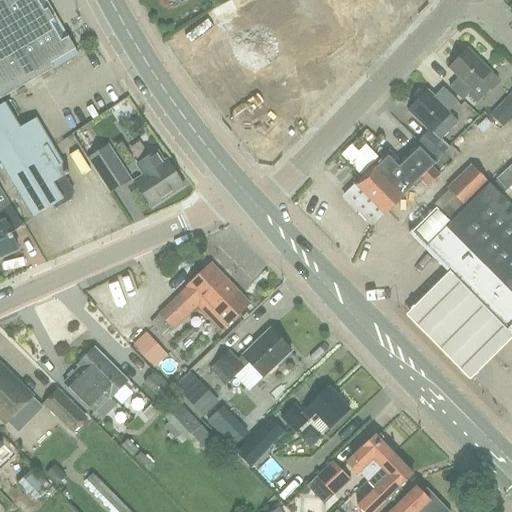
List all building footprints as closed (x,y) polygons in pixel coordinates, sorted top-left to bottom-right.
[(0,0),(0,19),(14,42),(58,20),(45,0),(0,0)] [(336,0),(324,0),(333,11),(341,5),(336,0)] [(359,0),(369,13),(385,0),(359,0)] [(384,32),(414,9),(407,0),(385,0),(369,13),(384,32)] [(200,53),(208,64),(249,33),(225,2),(203,17),(212,28),(193,42),(201,53),(200,53)] [(341,5),(333,11),(341,23),(350,17),(341,5)] [(14,42),(0,19),(0,99),(37,78),(14,42)] [(77,54),(58,20),(14,42),(37,78),(54,68),(77,54)] [(355,24),(347,30),(356,41),(364,35),(355,24)] [(272,64),(249,33),(208,64),(216,74),(217,73),(225,84),(243,70),(251,80),(272,64)] [(499,81),(489,72),(467,50),(449,68),(458,76),(448,87),(463,101),(468,95),(477,103),(499,81)] [(289,86),(280,74),(256,92),(264,102),(246,116),(251,123),(248,125),(256,136),(259,133),(265,140),(302,112),(285,90),(289,86)] [(418,145),(435,161),(444,152),(449,146),(442,140),(441,138),(457,121),(447,111),(456,102),(441,88),(432,97),(426,92),(409,111),(429,130),(416,142),(419,144),(418,145)] [(502,127),(511,117),(511,97),(509,94),(489,115),(502,127)] [(0,99),(0,160),(34,217),(53,205),(55,208),(71,200),(74,191),(64,176),(69,173),(35,118),(20,128),(14,119),(19,115),(9,100),(3,104),(0,99)] [(502,167),(511,156),(511,144),(509,142),(494,160),(502,167)] [(87,158),(110,194),(132,180),(108,144),(87,158)] [(361,178),(343,196),(372,226),(420,179),(427,186),(440,174),(432,166),(436,162),(435,161),(418,145),(398,164),(394,160),(386,168),(379,161),(372,168),(371,168),(361,178)] [(451,145),(449,146),(444,152),(453,161),(460,154),(451,145)] [(136,165),(143,175),(134,181),(151,207),(183,186),(166,160),(163,162),(157,152),(136,165)] [(507,191),(511,185),(511,163),(495,179),(498,181),(507,191)] [(471,164),(446,188),(465,206),(489,182),(471,164)] [(511,208),(488,184),(452,221),(435,205),(409,232),(425,248),(511,336),(511,208)] [(0,208),(10,202),(0,186),(0,208)] [(0,221),(0,258),(18,250),(4,220),(0,221)] [(34,222),(26,225),(34,244),(42,240),(34,222)] [(220,332),(248,305),(236,293),(237,292),(210,264),(187,286),(187,287),(150,322),(165,337),(196,308),(220,332)] [(511,334),(511,330),(450,268),(405,313),(468,377),(511,334)] [(226,384),(249,363),(263,377),(291,351),(270,329),(242,356),(238,360),(229,350),(211,367),(226,384)] [(168,355),(146,332),(133,344),(154,367),(168,355)] [(78,368),(109,397),(111,399),(129,381),(95,347),(77,366),(78,367),(78,368)] [(0,417),(5,423),(32,396),(0,364),(0,417)] [(109,397),(78,368),(64,383),(94,412),(109,397)] [(143,383),(161,400),(171,390),(153,373),(143,383)] [(203,417),(219,402),(198,379),(182,394),(203,417)] [(309,417),(314,413),(329,429),(350,409),(328,387),(308,406),(308,407),(303,412),(295,403),(280,417),(295,433),(310,418),(309,417)] [(42,403),(72,433),(87,417),(57,388),(42,403)] [(214,438),(179,401),(163,416),(168,421),(163,426),(169,433),(167,435),(173,441),(177,437),(182,443),(190,435),(203,448),(214,438)] [(142,413),(148,419),(157,411),(150,405),(142,413)] [(253,436),(267,449),(284,432),(270,418),(253,436)] [(387,461),(394,455),(375,435),(361,448),(346,463),(357,475),(373,460),(380,468),(387,461)] [(121,446),(133,456),(139,449),(127,439),(121,446)] [(135,458),(149,471),(154,465),(141,452),(135,458)] [(402,497),(406,493),(400,488),(413,475),(394,455),(387,461),(380,468),(367,481),(375,489),(358,506),(363,511),(389,511),(394,508),(399,503),(404,498),(402,497)] [(316,476),(334,495),(351,479),(333,460),(316,476)] [(66,476),(55,464),(45,474),(57,485),(66,476)] [(130,511),(146,511),(102,466),(94,474),(130,511)] [(17,484),(34,501),(50,485),(32,468),(17,484)] [(128,511),(90,474),(85,479),(117,511),(128,511)] [(404,498),(399,503),(394,508),(389,511),(449,511),(426,488),(422,492),(417,486),(407,495),(406,493),(402,497),(404,498)]
